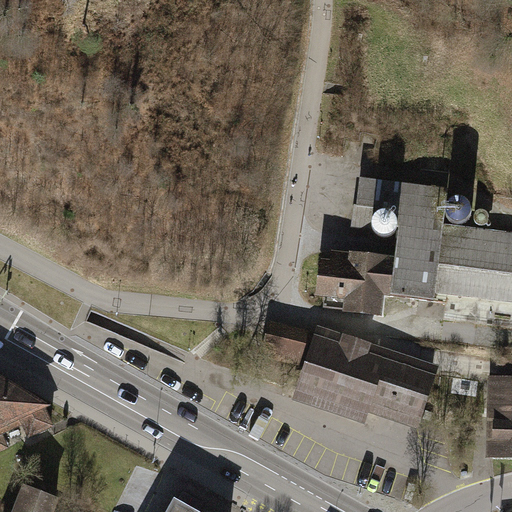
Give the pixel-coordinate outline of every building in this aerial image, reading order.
[(401,234),(398,261),(394,301),(435,306),(436,297),(511,305),(511,235),(445,228),(449,194),(362,185),(357,229),(401,234)] [(352,264),(325,261),(321,301),(349,304),(347,316),(386,320),(388,300),(394,301),(398,261),(353,256),(352,264)] [(319,330),(316,339),(270,328),(263,357),(308,368),(296,403),(361,425),(365,415),(413,431),(434,369),(319,330)] [(511,420),(511,379),(491,379),(490,420),(511,420)] [(0,383),(0,450),(6,448),(0,435),(0,432),(20,423),(27,439),(49,429),(40,410),(43,409),(0,383)] [(511,456),(511,420),(490,420),(489,456),(511,456)] [(17,487),(7,511),(51,511),(55,501),(17,487)]
